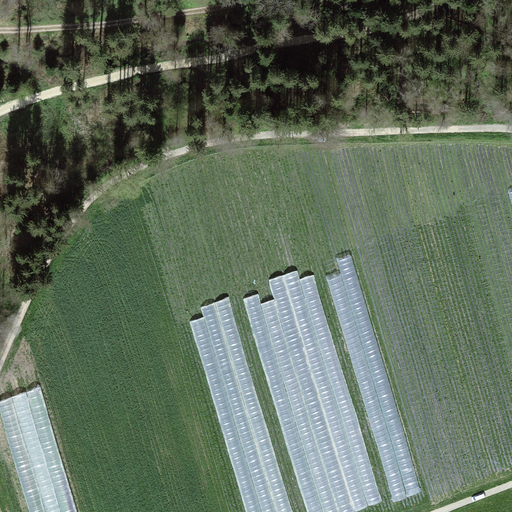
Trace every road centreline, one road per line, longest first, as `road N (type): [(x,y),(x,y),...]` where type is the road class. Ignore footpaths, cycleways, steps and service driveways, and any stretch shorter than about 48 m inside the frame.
road 1 (track): [(0,362),(76,214),(147,156),(220,138),(313,130),(511,127)]
road 2 (track): [(0,109),(117,75),(362,31),(442,0)]
road 3 (track): [(248,0),(80,27),(0,28)]
